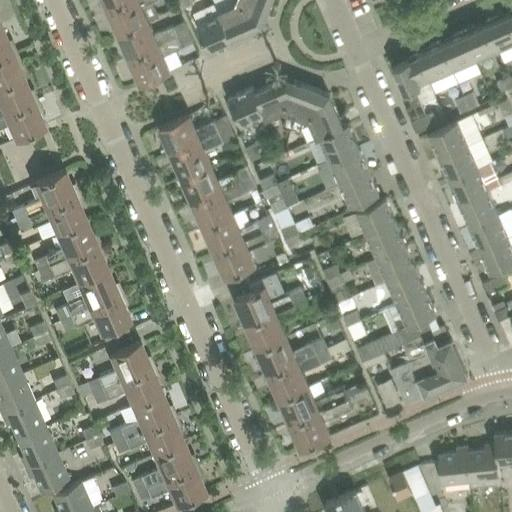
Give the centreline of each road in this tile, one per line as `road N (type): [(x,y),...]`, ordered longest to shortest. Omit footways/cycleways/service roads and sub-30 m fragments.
road 1 (residential): [(270,488),(54,0)]
road 2 (residential): [(502,394),(364,69)]
road 3 (residential): [(270,488),(502,394)]
road 4 (residential): [(364,69),(511,0)]
